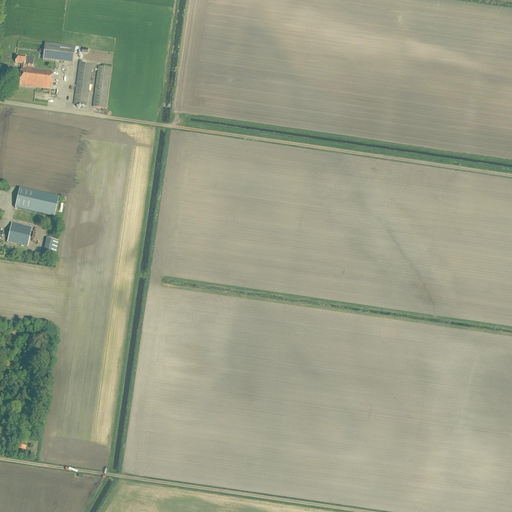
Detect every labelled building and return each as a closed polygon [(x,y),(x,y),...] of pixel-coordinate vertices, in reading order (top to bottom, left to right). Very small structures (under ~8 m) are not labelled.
[(45,46),(43,62),(73,66),(75,50),(45,46)] [(21,69),(18,87),(49,91),(51,74),(23,70),(25,58),(15,57),(14,64),(21,65),(21,69)] [(80,61),(74,105),(87,107),(93,66),(83,65),(83,61),(80,61)] [(98,67),(93,108),(106,109),(112,69),(98,67)] [(19,190),(14,209),(53,218),(58,199),(19,190)] [(11,224),(6,243),(26,248),(31,228),(11,224)] [(46,239),(42,259),(54,261),(58,242),(46,239)]
